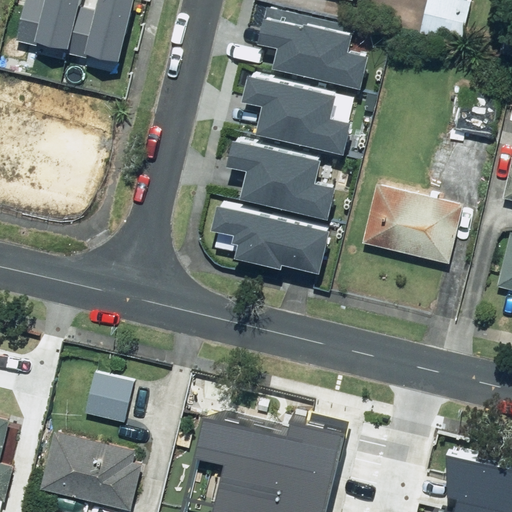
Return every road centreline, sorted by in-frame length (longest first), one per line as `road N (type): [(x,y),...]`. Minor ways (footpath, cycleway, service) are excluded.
road 1 (residential): [(126,295),(511,389)]
road 2 (residential): [(200,0),(126,295)]
road 3 (residential): [(0,266),(126,295)]
